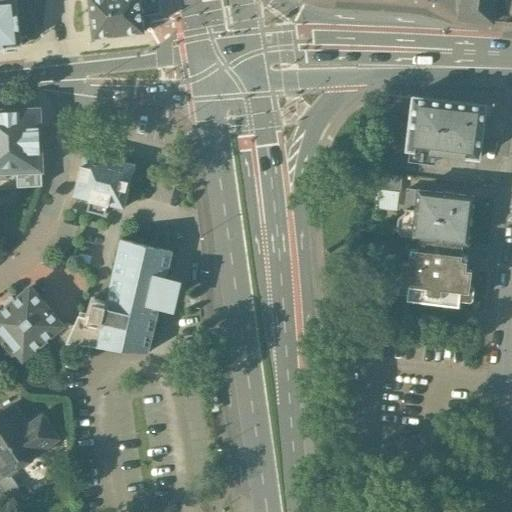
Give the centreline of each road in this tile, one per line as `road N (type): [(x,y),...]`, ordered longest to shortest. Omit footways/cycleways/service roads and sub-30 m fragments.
road 1 (secondary): [(204,86),(268,511)]
road 2 (secondary): [(282,310),(310,131),(370,75)]
road 3 (secondary): [(496,56),(252,51)]
road 4 (secondary): [(282,310),(255,240),(232,84)]
road 5 (secondary): [(282,310),(257,82)]
road 6 (residential): [(0,277),(36,241),(51,203),(61,136),(55,73)]
road 7 (secondary): [(496,56),(421,31),(320,16),(283,0)]
road 8 (secondary): [(299,511),(282,310)]
road 9 (residential): [(511,333),(490,511)]
road 10 (residential): [(55,73),(96,90),(204,86)]
road 11 (residential): [(199,54),(55,73)]
road 12 (secondary): [(370,75),(496,56)]
